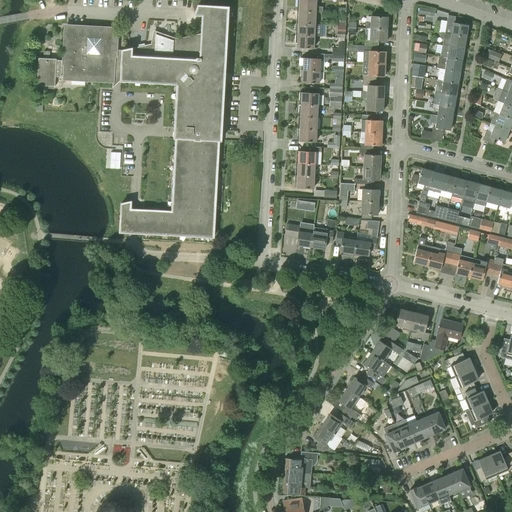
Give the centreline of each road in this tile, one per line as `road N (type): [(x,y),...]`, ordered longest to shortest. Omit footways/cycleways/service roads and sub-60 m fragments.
road 1 (residential): [(263,265),(278,0)]
road 2 (residential): [(387,284),(274,461),(273,511)]
road 3 (unclassified): [(263,265),(137,252),(137,130)]
road 4 (residential): [(397,149),(406,0)]
road 5 (residential): [(387,284),(397,149)]
road 6 (residential): [(387,284),(263,265)]
road 7 (residential): [(399,476),(511,425)]
